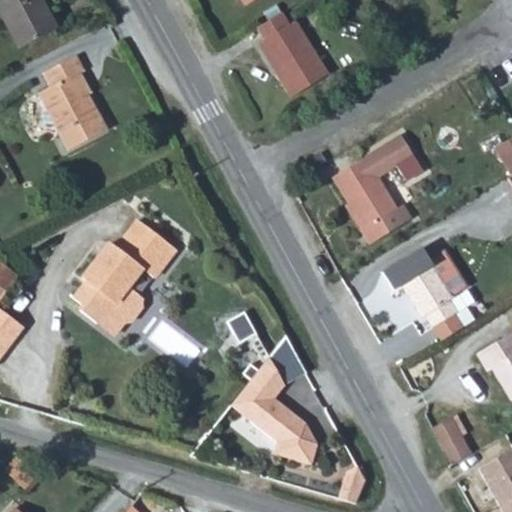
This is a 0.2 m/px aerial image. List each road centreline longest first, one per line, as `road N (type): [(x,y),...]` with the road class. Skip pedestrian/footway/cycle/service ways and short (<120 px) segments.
road 1 (tertiary): [(425,511),(243,176)]
road 2 (residential): [(243,176),(511,23)]
road 3 (residential): [(285,511),(0,433)]
road 4 (tertiary): [(243,176),(146,0)]
